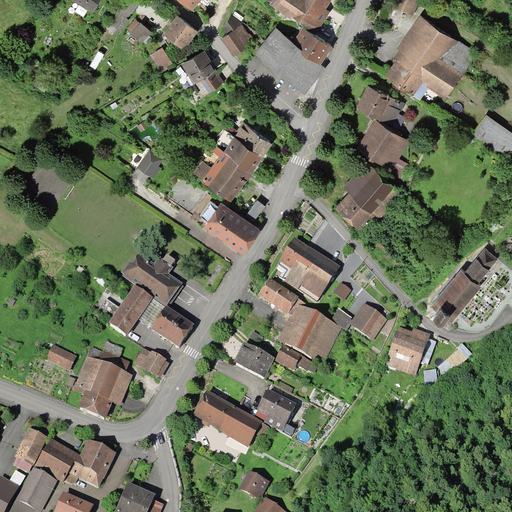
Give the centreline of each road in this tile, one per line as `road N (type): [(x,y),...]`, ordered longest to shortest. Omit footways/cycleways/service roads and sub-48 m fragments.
road 1 (residential): [(291,180),(431,325),(479,337),(511,318)]
road 2 (tertiary): [(291,180),(153,419)]
road 3 (residential): [(310,133),(170,0)]
road 4 (tertiary): [(153,419),(115,430),(0,387)]
road 5 (tertiary): [(364,0),(310,133)]
